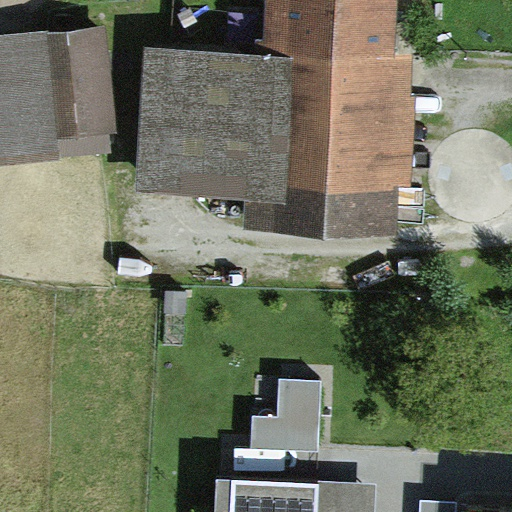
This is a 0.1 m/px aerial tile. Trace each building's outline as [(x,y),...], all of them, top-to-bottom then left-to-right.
[(415,56),(396,55),(397,0),(257,0),(256,41),(139,38),(133,194),(249,198),(248,223),(394,227),(396,172),(411,172),(415,56)] [(105,29),(0,37),(0,160),(115,151),(105,29)] [(318,454),(321,383),(280,381),(278,415),(252,414),(250,450),(318,454)] [(374,511),(375,489),(218,484),(216,511),(374,511)] [(456,511),(457,506),(423,503),(422,511),(456,511)]
